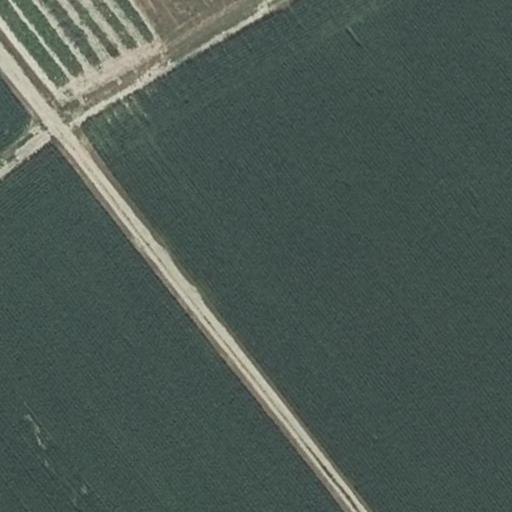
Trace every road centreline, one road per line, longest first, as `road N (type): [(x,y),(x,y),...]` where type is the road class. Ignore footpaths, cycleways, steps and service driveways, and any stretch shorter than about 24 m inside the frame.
road 1 (track): [(0,42),(368,511)]
road 2 (track): [(274,0),(65,124),(0,174)]
